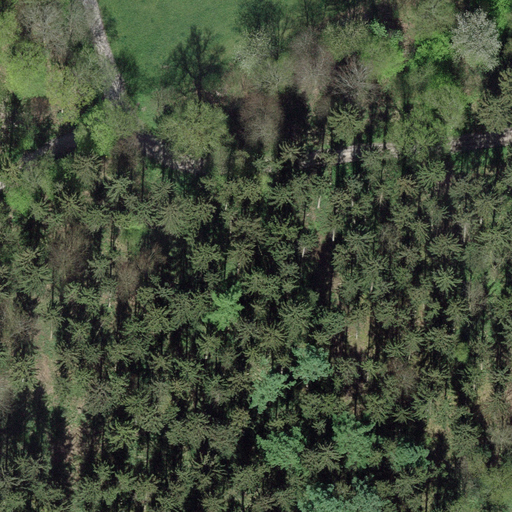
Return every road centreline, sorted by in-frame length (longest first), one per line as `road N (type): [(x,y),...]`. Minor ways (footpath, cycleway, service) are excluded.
road 1 (track): [(511,140),(254,166),(180,163),(144,143),(121,112),(88,0)]
road 2 (track): [(121,112),(0,182)]
